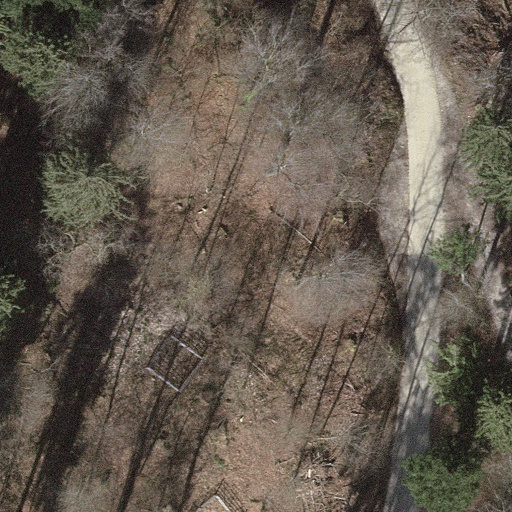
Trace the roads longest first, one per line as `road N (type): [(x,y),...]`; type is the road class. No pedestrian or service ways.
road 1 (track): [(412,511),(435,307),(423,79),(391,0)]
road 2 (track): [(511,190),(423,79)]
